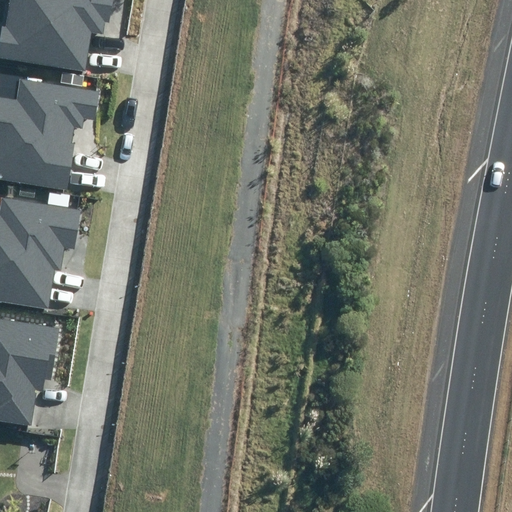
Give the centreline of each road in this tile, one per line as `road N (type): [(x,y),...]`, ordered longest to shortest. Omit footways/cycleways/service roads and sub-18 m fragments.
road 1 (residential): [(78,511),(154,0)]
road 2 (track): [(284,0),(213,511)]
road 3 (motorway): [(455,511),(511,161)]
